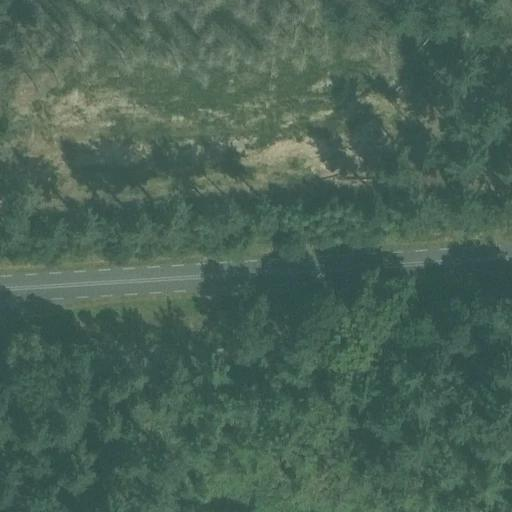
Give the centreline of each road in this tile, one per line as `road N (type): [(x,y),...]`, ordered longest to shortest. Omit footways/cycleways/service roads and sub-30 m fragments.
road 1 (primary): [(0,291),(511,259)]
road 2 (unclassified): [(0,359),(511,332)]
